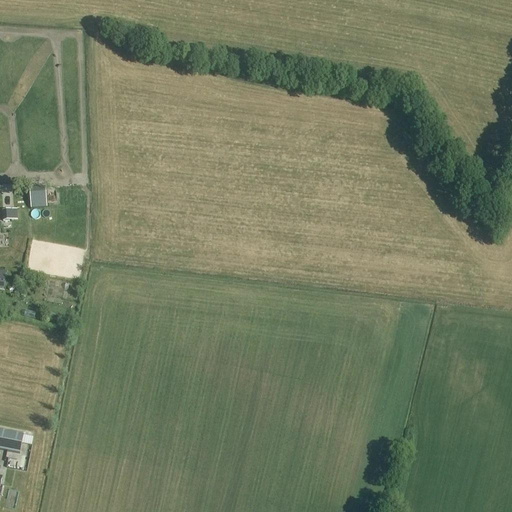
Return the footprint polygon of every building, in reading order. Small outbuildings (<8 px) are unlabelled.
[(29,190),(31,209),(47,208),(45,188),(29,190)] [(2,211),(3,222),(10,221),(10,217),(14,217),(14,211),(2,211)] [(74,289),(70,289),(70,280),(57,281),(57,286),(49,286),(49,297),(75,296),(74,289)] [(2,306),(1,313),(9,314),(10,308),(2,306)] [(0,448),(23,453),(27,435),(0,428),(0,448)]
